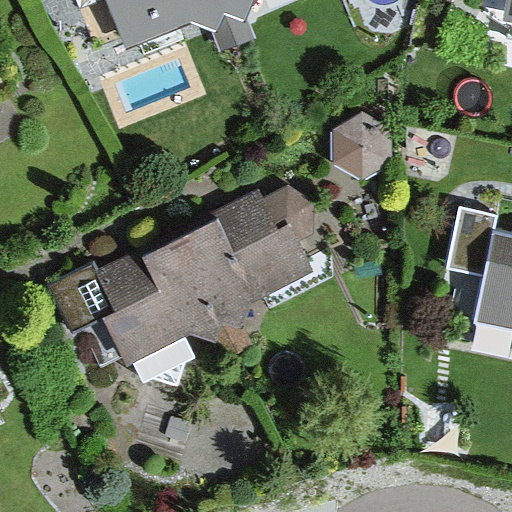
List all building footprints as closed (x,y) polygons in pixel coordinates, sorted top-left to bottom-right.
[(194,0),(112,0),(123,28),(194,0)] [(383,183),(392,141),(344,131),(335,173),(383,183)] [(304,255),(268,186),(182,230),(218,299),(304,255)] [(218,299),(182,230),(96,273),(132,343),(218,299)] [(511,234),(491,230),(472,329),(511,337),(511,234)]
